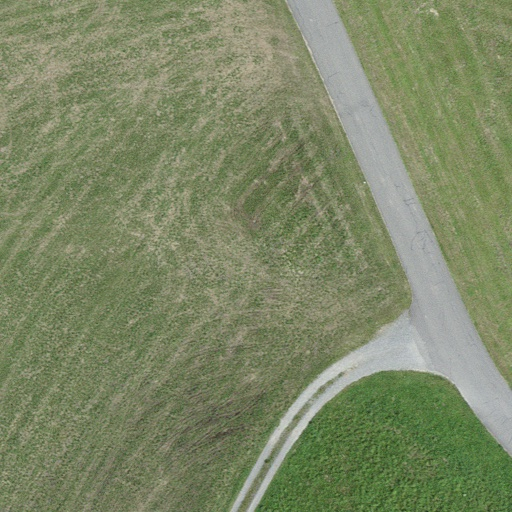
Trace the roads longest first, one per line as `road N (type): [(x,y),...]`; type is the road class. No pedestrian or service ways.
road 1 (unclassified): [(511,432),(478,401),(431,321),(332,63),(297,0)]
road 2 (track): [(234,511),(292,415),(342,366),(458,368)]
